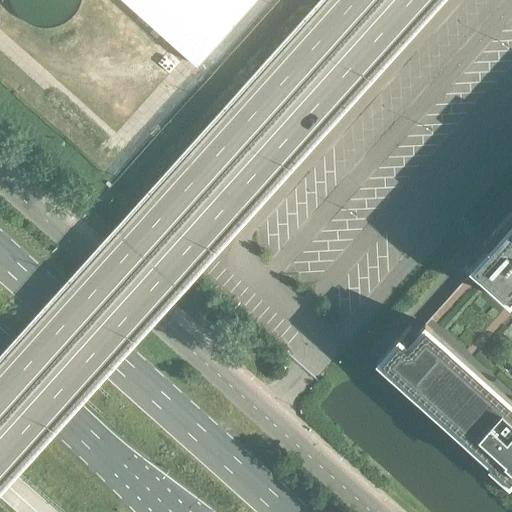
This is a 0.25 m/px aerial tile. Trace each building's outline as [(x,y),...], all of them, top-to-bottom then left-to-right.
[(9,0),(10,1),(15,12),(22,21),(32,27),(43,30),(55,29),(66,25),(75,17),(81,7),(82,0),(9,0)] [(124,0),(197,65),(256,0),(124,0)] [(511,210),(484,242),(489,247),(470,268),(473,271),(510,304),(511,302),(511,210)] [(511,302),(510,304),(473,271),(426,324),(511,401),(511,302)] [(511,401),(426,324),(406,346),(398,339),(411,325),(410,324),(376,362),(510,482),(511,479),(511,401)]
